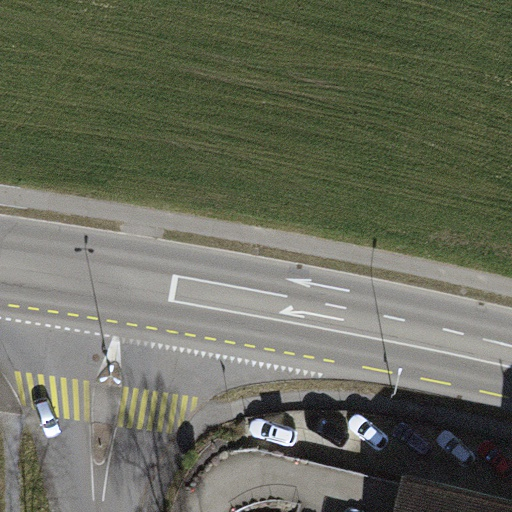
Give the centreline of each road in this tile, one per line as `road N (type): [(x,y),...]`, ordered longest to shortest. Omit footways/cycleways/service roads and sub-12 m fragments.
road 1 (secondary): [(511,359),(131,281)]
road 2 (residential): [(131,281),(108,405),(102,511)]
road 3 (secondary): [(131,281),(0,261)]
